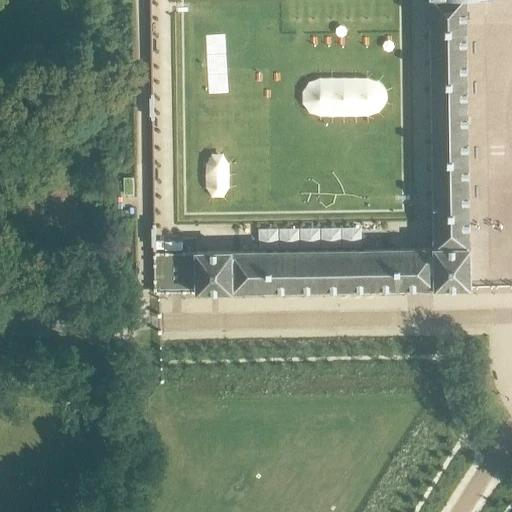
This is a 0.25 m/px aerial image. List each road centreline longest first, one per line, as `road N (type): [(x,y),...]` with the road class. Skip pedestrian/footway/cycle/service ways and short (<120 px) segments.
road 1 (track): [(140,0),(146,321)]
road 2 (track): [(122,321),(120,285),(108,264),(0,169)]
